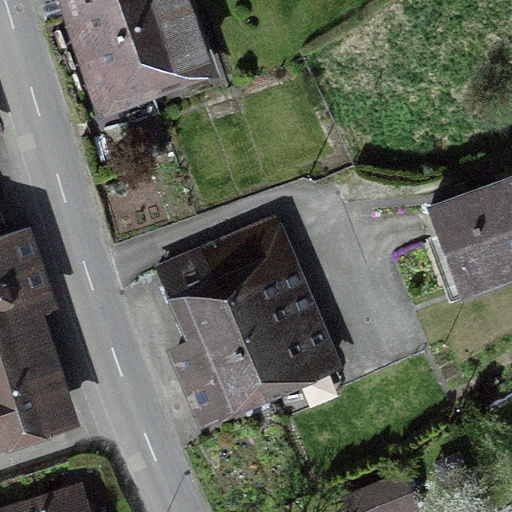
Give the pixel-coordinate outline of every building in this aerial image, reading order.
[(152,88),(121,0),(59,0),(97,107),(152,88)] [(121,0),(152,88),(214,66),(190,0),(121,0)] [(511,296),(511,194),(450,216),(482,307),(511,296)] [(203,246),(268,397),(337,368),(272,216),(203,246)] [(43,302),(20,228),(0,234),(0,443),(64,423),(27,307),(43,302)] [(268,397),(203,246),(159,264),(195,346),(166,358),(174,377),(186,372),(208,423),(268,397)] [(401,479),(346,501),(350,511),(396,511),(412,506),(401,479)] [(89,511),(84,497),(39,511),(89,511)]
